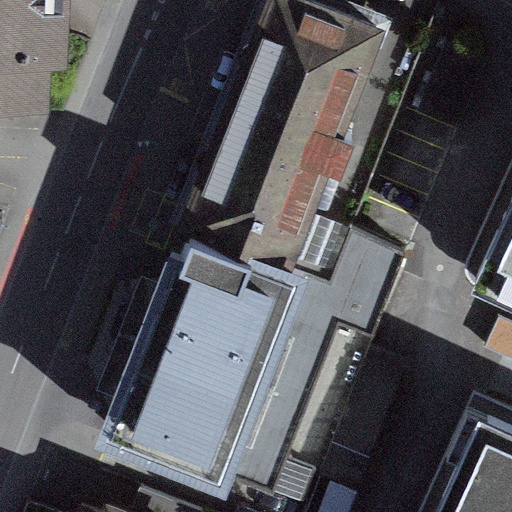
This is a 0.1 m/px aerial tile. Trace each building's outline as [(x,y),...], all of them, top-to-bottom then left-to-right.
[(0,0),(0,96),(37,98),(39,53),(56,54),(58,0),(0,0)] [(192,222),(285,257),(325,154),(341,160),(354,126),(338,120),(377,20),(325,0),(267,0),(183,218),(192,222)] [(464,100),(483,55),(478,53),(447,40),(428,85),(464,100)] [(511,189),(476,270),(511,286),(511,189)] [(339,317),(318,309),(331,275),(285,257),(192,222),(182,248),(173,245),(104,421),(272,487),(273,486),(303,497),(315,466),(285,454),(339,317)] [(352,222),(331,275),(318,309),(339,317),(372,330),(405,246),(352,222)] [(511,317),(498,311),(484,342),(511,354),(511,317)] [(431,511),(511,511),(511,418),(480,404),(431,511)] [(140,483),(129,511),(109,503),(105,511),(201,511),(203,508),(140,483)]
